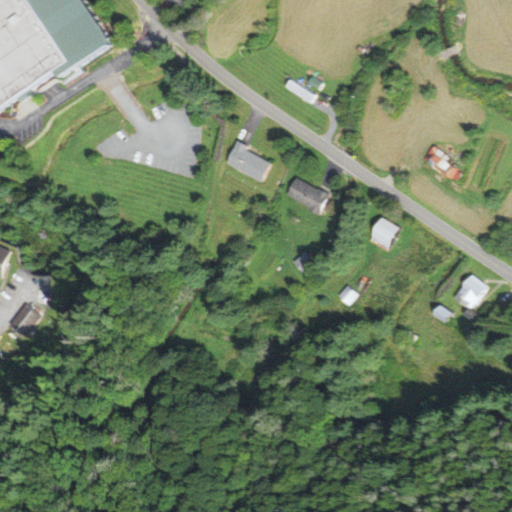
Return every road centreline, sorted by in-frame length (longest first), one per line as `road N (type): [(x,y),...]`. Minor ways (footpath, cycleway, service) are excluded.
road 1 (tertiary): [(142,0),(208,63),(332,152)]
road 2 (tertiary): [(367,177),(511,274)]
